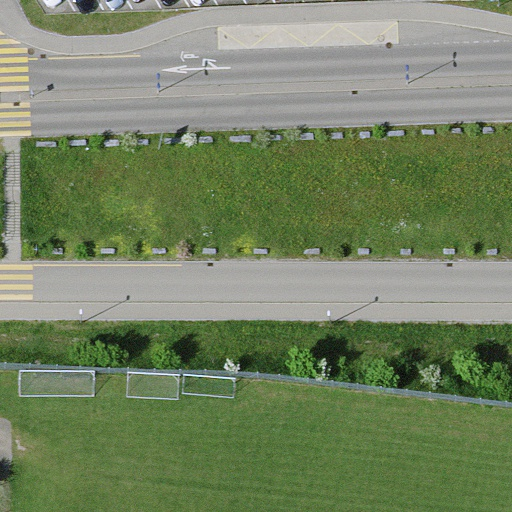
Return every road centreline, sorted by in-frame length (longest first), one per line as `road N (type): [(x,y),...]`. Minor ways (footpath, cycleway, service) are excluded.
road 1 (unclassified): [(0,117),(511,98)]
road 2 (unclassified): [(511,67),(0,83)]
